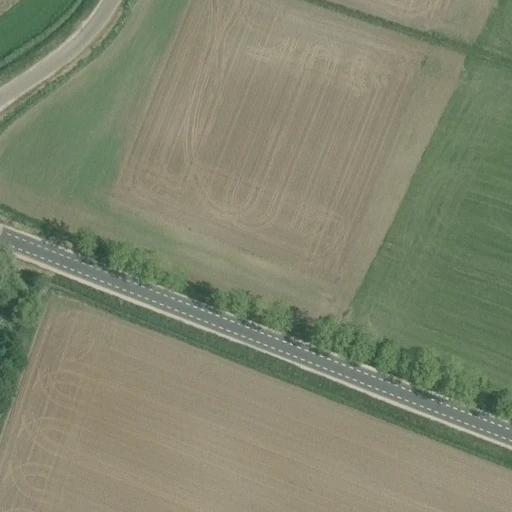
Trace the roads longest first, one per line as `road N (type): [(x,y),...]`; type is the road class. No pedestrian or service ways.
road 1 (tertiary): [(511,435),(0,241)]
road 2 (unclassified): [(0,99),(67,51),(111,0)]
